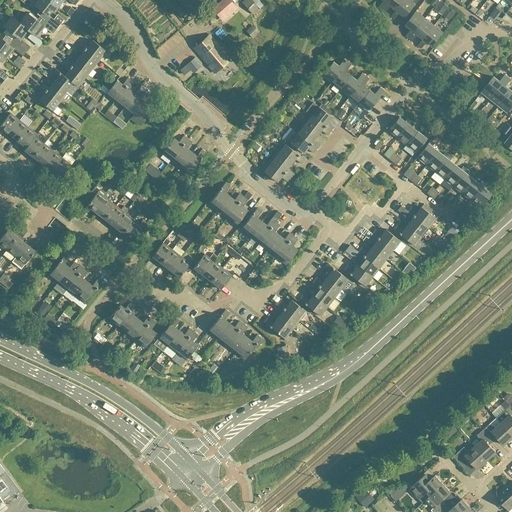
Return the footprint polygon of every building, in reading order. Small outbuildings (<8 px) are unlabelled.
[(46,0),(37,0),(33,5),(40,11),(37,15),(39,17),(41,19),(56,30),(59,26),(53,20),(47,16),(52,10),(54,12),(57,8),(46,0)] [(46,0),(57,8),(63,0),(66,0),(74,6),(78,2),(76,0),(46,0)] [(227,0),(224,0),(213,10),(221,20),(234,8),(227,0)] [(253,15),(259,9),(249,0),(246,0),(242,4),(253,15)] [(381,0),(384,2),(378,8),(382,11),(390,0),(381,0)] [(396,11),(404,0),(390,0),(382,11),(385,14),(391,7),(396,11)] [(404,0),(396,11),(390,18),(394,21),(400,14),(405,18),(418,1),(416,0),(404,0)] [(448,8),(441,3),(435,10),(441,15),(448,8)] [(448,21),(455,13),(449,8),(442,16),(448,21)] [(416,12),(405,26),(411,31),(406,37),(409,40),(425,19),(416,12)] [(18,24),(27,31),(35,36),(42,27),(52,35),(56,30),(41,19),(38,23),(26,14),(19,24),(18,24)] [(20,40),(27,31),(18,24),(19,24),(11,17),(3,27),(15,36),(12,41),(26,52),(29,48),(20,40)] [(423,40),(434,26),(425,19),(409,40),(413,42),(418,36),(423,40)] [(252,25),(246,32),(253,39),(260,33),(252,25)] [(432,47),(443,34),(434,26),(423,40),(418,47),(421,50),(427,43),(432,47)] [(160,45),(166,55),(188,41),(182,31),(160,45)] [(193,49),(194,50),(214,74),(230,60),(209,36),(193,49)] [(0,54),(5,59),(13,49),(22,57),(26,52),(12,41),(8,45),(0,38),(0,54)] [(78,45),(99,61),(106,53),(92,42),(88,47),(81,41),(78,45)] [(92,71),(99,61),(78,45),(76,48),(82,54),(78,60),(92,71)] [(85,79),(92,71),(78,60),(74,65),(67,59),(64,63),(85,79)] [(322,76),(331,83),(347,63),(344,60),(339,67),(333,62),(322,76)] [(78,89),(85,79),(64,63),(62,66),(68,72),(64,77),(74,85),(74,86),(78,89)] [(331,83),(340,91),(352,77),(346,72),(351,66),(347,63),(331,83)] [(78,89),(74,86),(74,85),(64,77),(54,69),(51,72),(57,78),(53,83),(67,94),(71,97),(78,89)] [(340,91),(350,98),(366,78),(362,75),(357,81),(352,77),(340,91)] [(481,93),(490,100),(508,78),(505,76),(499,82),(494,78),(481,93)] [(350,98),(358,105),(369,91),(364,87),(369,80),(366,78),(350,98)] [(490,100),(498,107),(511,91),(505,87),(511,80),(508,78),(490,100)] [(105,95),(115,102),(131,82),(127,79),(122,86),(116,81),(105,95)] [(134,84),(131,82),(115,102),(123,109),(134,95),(129,91),(134,84)] [(39,87),(60,103),(67,94),(53,83),(49,89),(42,83),(39,87)] [(53,112),(60,103),(39,87),(36,90),(43,96),(39,101),(53,112)] [(383,92),(380,89),(375,95),(369,91),(358,105),(367,112),(383,92)] [(507,114),(511,107),(511,92),(511,91),(498,107),(507,114)] [(123,109),(133,116),(139,108),(149,96),(145,93),(140,100),(134,95),(123,109)] [(30,106),(33,102),(27,97),(24,101),(30,106)] [(305,112),(310,115),(331,132),(334,128),(328,123),(332,118),(317,106),(312,103),(305,112)] [(39,113),(42,109),(36,104),(33,108),(39,113)] [(149,115),(139,108),(133,116),(130,119),(139,127),(149,115)] [(42,115),(48,120),(51,117),(45,112),(42,115)] [(110,113),(107,118),(120,126),(123,121),(110,113)] [(7,135),(18,121),(10,114),(0,126),(0,132),(2,130),(7,135)] [(303,124),(318,136),(321,131),(327,136),(331,132),(310,115),(303,124)] [(57,127),(60,123),(54,118),(51,122),(57,127)] [(397,139),(411,122),(407,119),(405,122),(399,118),(388,131),(397,139)] [(18,121),(7,135),(13,139),(11,142),(14,144),(27,128),(18,121)] [(397,139),(406,146),(417,132),(412,128),(414,125),(411,122),(397,139)] [(296,133),(317,150),(320,146),(314,141),(318,136),(303,124),(296,133)] [(66,134),(69,130),(63,126),(60,129),(66,134)] [(27,128),(14,144),(18,147),(20,144),(25,149),(26,149),(35,138),(37,135),(27,128)] [(511,149),(511,134),(504,128),(501,132),(509,138),(505,144),(511,149)] [(428,137),(425,134),(423,137),(417,132),(406,146),(415,153),(428,137)] [(75,141),(78,138),(72,133),(69,136),(75,141)] [(317,150),(296,133),(289,142),(303,154),(307,149),(313,154),(317,150)] [(38,134),(37,135),(35,138),(26,149),(25,149),(23,151),(29,156),(27,158),(31,161),(44,145),(47,140),(38,134)] [(161,154),(170,161),(187,140),(183,137),(178,143),(173,139),(161,154)] [(86,139),(81,146),(84,149),(89,142),(86,139)] [(170,161),(179,168),(191,153),(187,150),(191,143),(187,140),(170,161)] [(378,152),(383,145),(379,142),(374,149),(378,152)] [(417,158),(426,166),(437,152),(432,148),(434,145),(430,142),(417,158)] [(277,153),(291,164),(294,160),(301,165),(304,160),(284,144),(277,153)] [(42,166),(53,152),(44,145),(31,161),(34,164),(36,161),(42,166)] [(191,153),(179,168),(189,175),(205,154),(201,151),(196,157),(191,153)] [(49,175),(62,159),(53,152),(42,166),(47,170),(45,172),(49,175)] [(435,173),(448,156),(445,153),(442,156),(437,152),(426,166),(435,173)] [(270,162),(290,178),(294,174),(287,169),(291,164),(277,153),(270,162)] [(388,160),(392,163),(397,157),(394,154),(388,160)] [(158,180),(169,165),(156,156),(145,171),(158,180)] [(435,173),(444,180),(455,166),(450,162),(452,159),(448,156),(435,173)] [(396,166),(401,160),(397,157),(392,163),(396,166)] [(62,159),(49,175),(52,178),(55,175),(60,180),(71,166),(62,159)] [(290,178),(270,162),(262,171),(276,183),(281,177),(287,183),(290,178)] [(444,180),(453,187),(466,170),(463,168),(460,170),(455,166),(444,180)] [(453,187),(462,194),(473,180),(467,176),(470,173),(466,170),(453,187)] [(414,174),(409,180),(412,183),(417,177),(414,174)] [(421,180),(417,177),(412,183),(416,186),(421,180)] [(90,210),(95,214),(96,214),(110,196),(120,182),(117,179),(103,197),(97,193),(84,209),(88,212),(90,210)] [(462,194),(471,201),(484,185),(480,182),(478,185),(473,180),(462,194)] [(218,212),(229,198),(224,194),(229,188),(224,184),(208,205),(218,212)] [(484,185),(471,201),(480,209),(491,195),(486,190),(488,188),(484,185)] [(124,196),(129,189),(125,186),(121,193),(124,196)] [(427,194),(430,197),(435,191),(432,188),(427,194)] [(430,197),(434,200),(439,194),(435,191),(430,197)] [(133,203),(138,196),(135,193),(129,200),(133,203)] [(247,193),(243,199),(247,202),(252,196),(247,193)] [(218,212),(227,219),(243,199),(238,195),(234,201),(229,198),(218,212)] [(110,196),(96,214),(101,219),(99,221),(102,224),(116,207),(110,202),(113,198),(110,196)] [(243,199),(227,219),(236,226),(247,212),(242,208),(247,202),(243,199)] [(142,210),(147,203),(143,201),(139,207),(142,210)] [(449,202),(444,208),(444,209),(448,211),(453,205),(449,202)] [(457,208),(453,205),(448,211),(452,214),(457,208)] [(116,207),(102,224),(106,226),(108,224),(113,228),(125,214),(128,210),(124,207),(120,211),(116,207)] [(401,207),(398,211),(404,216),(410,221),(407,226),(421,237),(428,229),(407,212),(401,207)] [(152,217),(156,211),(153,208),(148,214),(152,217)] [(428,229),(435,219),(421,208),(417,213),(411,208),(407,212),(428,229)] [(240,230),(249,237),(261,223),(256,219),(261,213),(257,209),(240,230)] [(261,223),(249,237),(258,244),(275,223),(281,215),(277,212),(271,220),(266,226),(261,223)] [(125,214),(113,228),(119,232),(117,235),(120,238),(133,221),(125,214)] [(466,226),(471,220),(467,217),(462,223),(466,226)] [(126,238),(132,242),(145,224),(142,222),(139,225),(133,221),(120,238),(124,240),(126,238)] [(258,244),(267,251),(279,237),(274,233),(279,227),(275,223),(258,244)] [(0,240),(0,246),(6,251),(23,229),(20,226),(13,235),(8,231),(0,240)] [(414,247),(421,237),(407,226),(403,231),(397,226),(393,230),(414,247)] [(2,255),(11,263),(25,245),(20,240),(27,232),(23,229),(6,251),(2,255)] [(177,237),(180,240),(186,233),(182,230),(177,237)] [(372,235),(393,251),(400,242),(385,231),(381,235),(375,230),(372,235)] [(189,236),(186,233),(180,240),(184,242),(189,236)] [(221,242),(224,238),(217,233),(214,237),(221,242)] [(267,251),(276,258),(293,237),(288,234),(284,240),(279,237),(267,251)] [(385,261),(393,251),(372,235),(368,239),(374,244),(371,249),(385,261)] [(293,237),(276,258),(285,265),(297,251),(292,247),(297,241),(293,237)] [(166,239),(163,244),(151,257),(157,262),(155,265),(158,267),(171,251),(166,247),(170,242),(166,239)] [(42,243),(38,240),(31,249),(25,245),(11,263),(21,270),(42,243)] [(206,247),(203,244),(198,250),(202,253),(206,247)] [(226,252),(232,257),(235,253),(229,248),(226,252)] [(379,269),(385,261),(371,249),(367,254),(360,249),(357,253),(379,269)] [(169,271),(180,258),(171,251),(158,267),(161,270),(164,267),(169,271)] [(241,258),(235,253),(232,257),(238,261),(241,258)] [(372,278),(379,269),(357,253),(354,257),(361,262),(357,267),(372,278)] [(203,255),(190,272),(194,275),(196,272),(202,276),(213,262),(216,258),(212,254),(208,259),(203,255)] [(48,276),(57,284),(69,269),(64,265),(69,259),(65,255),(48,276)] [(190,265),(180,258),(169,271),(175,276),(173,279),(176,282),(190,265)] [(209,286),(222,269),(213,262),(202,276),(208,281),(206,283),(209,286)] [(325,278),(340,290),(345,294),(352,285),(326,264),(323,269),(329,274),(325,278)] [(57,284),(53,289),(62,296),(66,291),(83,270),(79,266),(74,273),(69,269),(57,284)] [(364,287),(372,278),(357,267),(353,272),(347,267),(343,271),(364,287)] [(220,290),(231,276),(222,269),(209,286),(212,289),(215,286),(220,290)] [(66,291),(75,298),(87,283),(82,279),(87,273),(83,270),(66,291)] [(333,299),(340,290),(325,278),(322,283),(316,278),(312,283),(333,299)] [(84,305),(101,284),(96,280),(91,287),(87,283),(75,298),(84,305)] [(311,296),(326,308),(333,299),(312,283),(309,287),(315,292),(311,296)] [(368,293),(360,304),(366,309),(374,299),(368,293)] [(319,317),(326,308),(311,296),(308,301),(301,296),(298,301),(319,317)] [(277,305),(298,322),(305,313),(290,301),(287,306),(280,301),(277,305)] [(108,321),(117,328),(133,307),(129,304),(125,310),(120,306),(108,321)] [(291,331),(298,322),(277,305),(273,309),(280,314),(276,319),(291,331)] [(126,335),(137,320),(132,316),(137,310),(133,307),(117,328),(126,335)] [(208,332),(217,340),(229,325),(224,321),(229,315),(224,311),(208,332)] [(126,335),(135,342),(151,321),(147,318),(142,324),(137,320),(126,335)] [(158,340),(167,347),(179,332),(174,328),(179,322),(174,319),(158,340)] [(284,340),(291,331),(276,319),(272,324),(266,319),(262,323),(284,340)] [(144,349),(155,334),(151,331),(156,324),(151,321),(135,342),(144,349)] [(217,340),(226,346),(242,325),(238,322),(233,328),(229,325),(217,340)] [(226,346),(234,353),(246,339),(242,335),(247,329),(242,325),(226,346)] [(167,347),(162,353),(171,360),(176,354),(192,333),(188,330),(184,336),(179,332),(167,347)] [(192,333),(176,354),(185,361),(197,346),(192,342),(197,336),(192,333)] [(244,361),(260,340),(256,336),(251,342),(246,339),(234,353),(244,361)] [(260,354),(267,347),(264,344),(257,350),(260,354)] [(288,359),(284,348),(276,350),(280,362),(288,359)] [(198,362),(202,359),(196,351),(192,355),(198,362)] [(501,424),(511,436),(511,409),(505,402),(492,414),(501,424)] [(488,426),(482,431),(491,440),(495,437),(504,446),(511,438),(511,436),(501,424),(495,429),(494,428),(488,426)] [(480,443),(474,448),(486,462),(496,453),(487,444),(491,440),(482,431),(477,436),(478,442),(480,443)] [(486,465),(485,463),(486,462),(474,448),(469,454),(464,448),(456,455),(464,465),(468,461),(477,470),(478,469),(480,470),(486,465)] [(0,505),(19,492),(0,465),(0,505)] [(409,490),(419,500),(422,504),(426,500),(430,497),(443,485),(435,476),(430,481),(425,475),(409,490)] [(503,489),(511,498),(511,482),(503,489)] [(438,511),(439,511),(444,507),(440,503),(450,494),(443,485),(430,497),(426,500),(434,508),(431,511),(438,511)] [(466,489),(461,495),(466,499),(471,493),(466,489)] [(511,508),(511,498),(503,489),(495,497),(509,511),(511,508)] [(373,501),(365,492),(356,500),(364,509),(373,501)] [(465,511),(469,508),(462,500),(452,509),(448,504),(444,507),(439,511),(438,511),(465,511)]
